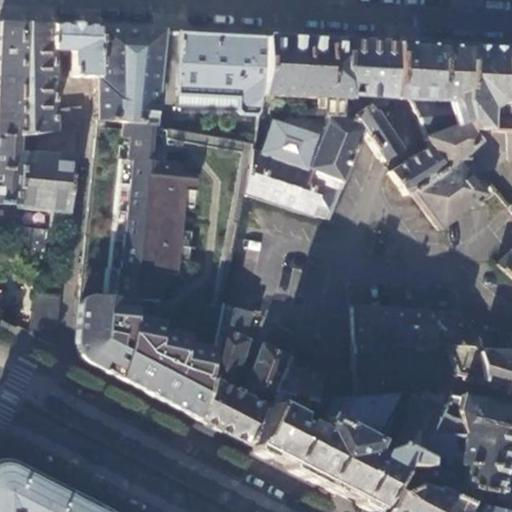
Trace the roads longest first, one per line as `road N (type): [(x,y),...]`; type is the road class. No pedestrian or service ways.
road 1 (residential): [(128,0),(511,20)]
road 2 (primary): [(265,511),(0,373)]
road 3 (primary): [(0,408),(195,511)]
